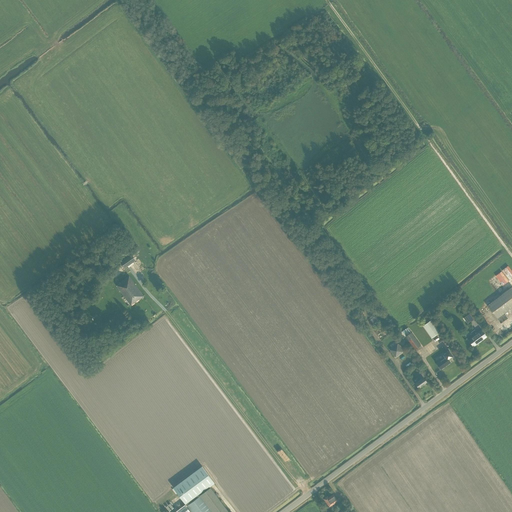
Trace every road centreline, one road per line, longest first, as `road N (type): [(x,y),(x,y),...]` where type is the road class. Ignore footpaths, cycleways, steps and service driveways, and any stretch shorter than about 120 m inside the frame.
road 1 (track): [(329,4),(511,256)]
road 2 (tertiary): [(284,511),(511,343)]
road 3 (track): [(141,280),(306,495)]
